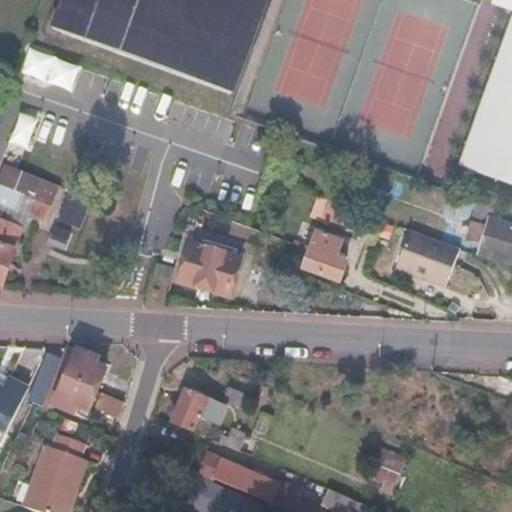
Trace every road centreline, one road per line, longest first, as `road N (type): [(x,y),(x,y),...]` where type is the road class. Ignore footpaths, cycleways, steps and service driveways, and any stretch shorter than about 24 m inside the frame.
road 1 (residential): [(157,329),(511,349)]
road 2 (residential): [(101,511),(157,329)]
road 3 (residential): [(0,317),(157,329)]
